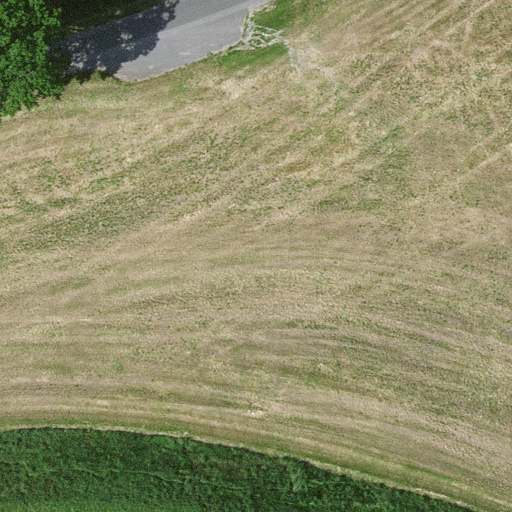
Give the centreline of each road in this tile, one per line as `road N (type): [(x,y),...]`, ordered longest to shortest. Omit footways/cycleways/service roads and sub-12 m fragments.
road 1 (track): [(0,427),(229,427),(489,511)]
road 2 (unclassified): [(0,74),(207,0)]
